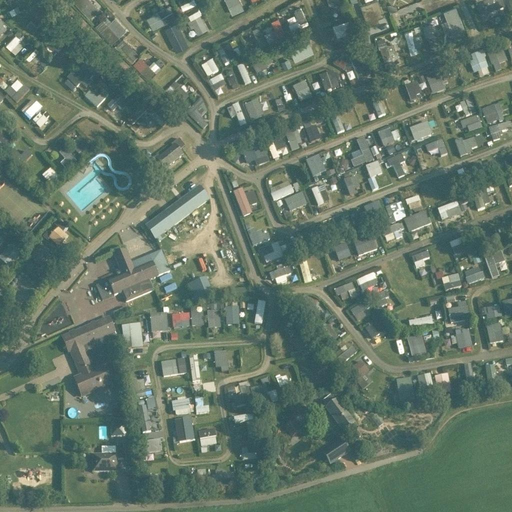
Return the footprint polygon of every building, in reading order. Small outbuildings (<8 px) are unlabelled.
[(99,8),(90,0),(72,0),(89,18),(99,8)] [(183,9),(196,3),(194,0),(178,0),(180,4),(183,9)] [(225,0),(232,14),(244,9),(239,0),(225,0)] [(367,22),(370,24),(374,22),(376,19),(376,18),(382,16),(383,14),(378,0),(373,0),(361,5),(367,22)] [(478,0),(477,1),(475,2),(480,14),(504,4),(502,0),(478,0)] [(161,17),(149,23),(153,29),(164,23),(176,16),(170,4),(158,11),(161,17)] [(390,12),(397,9),(396,6),(390,4),(387,5),(390,12)] [(9,10),(11,13),(12,15),(20,11),(17,5),(9,10)] [(447,20),(451,30),(453,35),(465,30),(456,6),(443,11),(447,20)] [(294,10),(298,20),(289,23),(292,29),(308,23),(302,7),(294,10)] [(200,14),(190,19),(187,21),(192,30),(195,29),(198,34),(208,29),(200,14)] [(31,19),(26,26),(39,36),(50,21),(44,17),(39,25),(31,19)] [(111,21),(108,24),(100,31),(111,43),(125,29),(114,17),(111,21)] [(95,26),(100,31),(108,24),(103,19),(95,26)] [(333,25),(337,37),(352,32),(348,20),(333,25)] [(164,28),(174,47),(187,41),(177,22),(164,28)] [(282,24),(286,34),(292,31),(287,22),(282,24)] [(64,27),(60,23),(56,26),(43,41),(52,49),(66,34),(61,30),(64,27)] [(423,26),(426,37),(433,35),(430,24),(423,26)] [(260,45),(261,45),(266,42),(258,26),(252,29),(256,37),(254,38),(256,43),(259,42),(260,45)] [(404,32),(410,54),(417,52),(416,46),(415,43),(420,42),(418,35),(413,37),(411,30),(404,32)] [(276,42),(275,40),(271,31),(266,33),(264,33),(269,45),(271,44),(276,42)] [(391,39),(396,43),(400,38),(396,34),(391,39)] [(288,45),(295,61),(314,52),(307,37),(288,45)] [(384,37),(376,39),(378,45),(386,43),(384,37)] [(435,37),(428,38),(430,52),(437,51),(435,37)] [(235,38),(229,42),(233,47),(238,43),(235,38)] [(358,81),(371,76),(358,41),(345,46),(358,81)] [(229,42),(221,47),(230,63),(239,58),(233,49),(229,42)] [(393,43),(380,47),(386,68),(394,65),(393,63),(399,61),(393,43)] [(27,56),(35,64),(39,60),(43,64),(49,58),(37,46),(27,56)] [(100,52),(95,48),(84,59),(85,60),(81,64),(85,68),(90,73),(97,66),(99,64),(101,62),(103,60),(98,55),(97,55),(100,52)] [(493,66),(498,64),(506,61),(501,50),(488,55),(493,66)] [(477,73),(486,69),(488,68),(484,59),(485,58),(483,52),(471,57),(473,62),(469,64),(473,74),(477,73)] [(272,60),(269,54),(250,64),(257,76),(271,68),(267,62),(272,60)] [(159,57),(155,61),(155,62),(150,66),(149,65),(140,56),(133,63),(148,78),(151,76),(155,71),(156,72),(161,67),(160,66),(164,62),(159,57)] [(226,56),(220,59),(224,66),(229,63),(226,56)] [(281,62),(284,69),(291,66),(288,58),(281,62)] [(337,58),(333,65),(344,71),(347,64),(337,58)] [(201,67),(207,78),(219,72),(213,61),(201,67)] [(236,68),(244,86),(252,83),(244,65),(236,68)] [(271,68),(274,75),(280,72),(277,65),(271,68)] [(67,80),(68,81),(76,89),(81,84),(86,89),(92,83),(90,81),(93,78),(86,71),(85,72),(79,67),(67,80)] [(107,83),(118,94),(132,80),(121,68),(120,70),(108,82),(107,83)] [(102,74),(98,70),(94,75),(98,79),(102,74)] [(339,88),(333,72),(320,77),(325,93),(339,88)] [(223,94),(220,89),(226,85),(221,75),(209,81),(218,97),(223,94)] [(438,76),(427,80),(432,96),(444,91),(438,76)] [(238,89),(233,77),(227,80),(230,87),(231,86),(233,91),(238,89)] [(293,89),(300,104),(312,98),(304,83),(293,89)] [(411,103),(417,100),(415,97),(416,97),(421,95),(416,83),(405,87),(411,103)] [(172,96),(170,97),(179,108),(189,99),(175,84),(167,91),(172,96)] [(98,98),(90,92),(85,98),(98,108),(109,95),(104,91),(98,98)] [(167,91),(164,94),(168,99),(170,97),(172,96),(167,91)] [(402,107),(400,100),(405,99),(403,92),(390,96),(394,109),(402,107)] [(201,99),(186,114),(203,131),(207,127),(200,119),(207,113),(201,99)] [(33,100),(21,112),(29,121),(42,109),(33,100)] [(465,117),(476,113),(472,100),(460,104),(465,117)] [(258,101),(244,107),(251,123),(265,118),(258,101)] [(275,102),(279,113),(285,111),(283,106),(282,106),(280,101),(275,102)] [(377,118),(385,116),(381,101),(373,103),(377,118)] [(128,107),(131,113),(138,110),(133,102),(128,107)] [(482,112),(487,126),(499,122),(500,123),(504,122),(501,115),(503,114),(499,105),(482,112)] [(233,108),(227,111),(231,120),(236,117),(233,108)] [(152,120),(157,116),(150,110),(148,112),(150,114),(148,116),(152,120)] [(321,116),(315,118),(318,125),(323,123),(321,116)] [(48,122),(46,120),(44,117),(36,125),(40,129),(48,122)] [(477,118),(476,117),(460,123),(463,130),(467,129),(469,134),(482,129),(480,123),(481,123),(479,117),(477,118)] [(305,131),(311,129),(308,122),(302,124),(305,131)] [(342,123),(334,125),(336,135),(344,133),(342,123)] [(432,136),(430,130),(428,124),(427,123),(409,130),(412,137),(414,143),(432,136)] [(493,142),(499,140),(498,134),(502,133),(508,131),(511,130),(510,123),(488,130),(490,136),(491,136),(493,142)] [(301,124),(294,126),(296,132),(303,129),(301,124)] [(311,129),(305,131),(310,144),(321,140),(316,127),(311,129)] [(0,128),(0,144),(4,149),(13,139),(0,128)] [(284,132),(292,153),(299,150),(297,146),(301,144),(297,133),(293,135),(291,129),(284,132)] [(391,134),(389,129),(378,134),(383,148),(394,143),(394,142),(400,139),(397,132),(391,134)] [(271,137),(273,143),(280,141),(277,134),(271,137)] [(79,147),(75,150),(82,158),(91,150),(81,137),(74,142),(79,147)] [(460,158),(467,156),(465,152),(471,150),(477,148),(474,139),(462,144),(461,140),(455,143),(460,158)] [(150,162),(156,170),(161,166),(164,171),(183,156),(179,152),(185,147),(184,147),(184,148),(178,141),(179,140),(171,146),(172,146),(158,157),(158,156),(150,162)] [(276,143),(274,146),(273,144),(267,146),(273,161),(279,159),(277,153),(286,149),(282,140),(277,142),(276,143)] [(360,151),(363,158),(354,161),(351,163),(354,169),(373,161),(364,140),(356,143),(360,151)] [(425,148),(427,154),(438,150),(441,158),(447,155),(441,141),(425,148)] [(58,143),(53,148),(57,152),(62,147),(58,143)] [(262,145),(243,153),(247,164),(255,161),(258,168),(269,163),(262,145)] [(392,147),(386,150),(389,156),(396,153),(392,147)] [(233,153),(229,160),(236,165),(240,158),(233,153)] [(393,167),(398,179),(404,177),(399,165),(405,163),(401,155),(387,161),(390,168),(393,167)] [(60,165),(65,161),(61,156),(56,159),(60,165)] [(319,156),(305,162),(313,179),(326,173),(322,165),(325,163),(324,159),(321,161),(319,156)] [(417,161),(412,158),(408,164),(413,168),(417,161)] [(342,161),(339,169),(346,172),(349,163),(342,161)] [(494,162),(483,166),(489,182),(505,176),(503,170),(498,172),(494,162)] [(377,163),(366,167),(370,179),(382,175),(377,163)] [(488,182),(480,164),(473,167),(478,178),(472,181),(475,187),(488,182)] [(50,186),(59,178),(51,169),(42,177),(50,186)] [(458,172),(461,181),(467,178),(463,170),(458,172)] [(146,173),(140,179),(144,183),(150,178),(146,173)] [(353,189),(359,187),(355,177),(350,179),(349,179),(345,180),(344,181),(350,197),(356,195),(354,191),(353,189)] [(471,188),(467,179),(462,182),(466,190),(471,188)] [(290,182),(280,186),(282,191),(271,196),(274,202),(295,193),(290,182)] [(452,187),(460,207),(468,204),(459,183),(452,187)] [(376,184),(370,187),(372,192),(378,190),(376,184)] [(293,188),(296,194),(301,191),(298,185),(293,188)] [(324,186),(311,191),(318,207),(331,202),(324,186)] [(199,187),(145,227),(154,240),(209,201),(199,187)] [(434,188),(421,191),(425,204),(437,201),(434,188)] [(233,194),(243,218),(252,215),(249,208),(258,204),(253,193),(245,197),(242,190),(233,194)] [(489,204),(485,191),(472,195),(478,211),(484,209),(483,206),(489,204)] [(285,200),(289,212),(307,206),(303,194),(285,200)] [(386,220),(379,203),(364,208),(366,213),(371,226),(386,220)] [(437,211),(440,216),(446,214),(448,219),(449,220),(462,215),(459,208),(459,209),(456,203),(437,211)] [(405,215),(403,210),(399,212),(396,206),(396,205),(385,209),(389,221),(388,221),(390,225),(406,219),(405,215)] [(283,215),(286,222),(292,219),(289,213),(283,215)] [(431,225),(429,219),(427,220),(424,213),(403,222),(408,234),(431,225)] [(0,221),(0,239),(9,230),(0,221)] [(57,228),(59,229),(63,233),(67,228),(61,223),(57,228)] [(342,230),(340,223),(330,227),(332,234),(342,230)] [(400,232),(404,230),(402,225),(398,226),(381,232),(383,239),(385,238),(393,235),(395,240),(403,238),(400,232)] [(68,238),(63,233),(59,229),(57,232),(52,236),(49,240),(57,247),(60,243),(62,245),(68,238)] [(487,248),(499,244),(493,229),(482,233),(487,248)] [(254,230),(247,233),(253,247),(270,241),(267,235),(264,236),(262,231),(255,234),(254,230)] [(316,230),(310,233),(312,239),(310,240),(310,242),(307,243),(310,250),(322,245),(316,230)] [(50,234),(48,232),(43,238),(47,242),(49,240),(52,236),(50,234)] [(359,257),(377,251),(371,235),(353,242),(359,257)] [(16,241),(5,253),(16,262),(26,250),(16,241)] [(464,245),(452,250),(455,258),(473,250),(470,242),(464,245)] [(274,254),(263,258),(266,265),(283,258),(277,244),(271,247),(274,254)] [(345,244),(333,249),(339,263),(351,258),(345,244)] [(30,259),(41,269),(53,255),(41,245),(30,259)] [(65,251),(69,255),(73,251),(69,247),(65,251)] [(126,303),(154,291),(150,282),(159,278),(158,277),(170,272),(161,252),(131,264),(126,252),(114,257),(120,271),(116,272),(119,278),(108,282),(114,297),(121,294),(126,303)] [(424,261),(431,259),(429,253),(412,258),(416,270),(426,266),(424,261)] [(498,278),(495,267),(494,267),(504,263),(501,254),(491,257),(491,256),(484,258),(492,280),(498,278)] [(478,257),(472,260),(474,266),(480,264),(478,257)] [(303,285),(313,283),(311,276),(316,275),(313,261),(298,265),(303,285)] [(285,276),(292,274),(289,268),(270,274),(274,286),(287,282),(285,276)] [(484,281),(481,268),(464,272),(467,285),(484,281)] [(44,274),(39,279),(45,284),(49,279),(44,274)] [(357,282),(362,293),(377,286),(372,275),(357,282)] [(459,276),(449,278),(450,284),(444,285),(445,292),(461,289),(459,276)] [(196,307),(213,300),(206,279),(187,286),(196,307)] [(353,284),(336,291),(341,303),(354,297),(351,291),(355,289),(353,284)] [(389,299),(386,292),(372,299),(375,305),(376,305),(378,310),(387,305),(385,300),(389,299)] [(320,314),(306,297),(303,300),(301,298),(293,304),(309,323),(320,314)] [(511,300),(502,303),(504,315),(510,313),(510,316),(511,316),(511,300)] [(367,310),(371,307),(367,301),(351,312),(358,323),(370,315),(367,310)] [(255,302),(254,324),(263,325),(265,302),(255,302)] [(286,327),(288,329),(289,331),(299,322),(288,308),(287,307),(275,316),(274,319),(282,329),(283,328),(285,326),(286,327)] [(467,307),(466,308),(458,309),(448,311),(451,325),(470,321),(467,307)] [(192,327),(205,327),(205,313),(198,314),(198,308),(191,309),(192,327)] [(225,309),(226,327),(239,326),(238,308),(225,309)] [(500,308),(486,308),(487,320),(501,319),(500,308)] [(113,314),(116,319),(127,314),(125,309),(113,314)] [(208,330),(220,329),(219,313),(207,313),(208,330)] [(168,314),(151,315),(152,333),(168,332),(168,314)] [(172,315),(172,328),(191,328),(190,314),(172,315)] [(384,333),(392,328),(385,317),(365,330),(372,341),(384,333)] [(409,322),(410,329),(433,325),(432,318),(409,322)] [(113,388),(103,366),(106,365),(100,347),(117,340),(115,335),(115,334),(109,319),(74,334),(75,336),(72,337),(71,338),(70,336),(63,339),(69,353),(71,352),(82,377),(75,380),(82,397),(92,393),(94,396),(113,388)] [(499,324),(486,328),(490,345),(504,342),(499,324)] [(125,351),(143,348),(140,325),(122,327),(125,351)] [(322,331),(319,326),(313,330),(316,335),(322,331)] [(328,327),(316,335),(326,348),(337,340),(328,327)] [(392,328),(384,333),(389,340),(396,335),(392,328)] [(468,331),(461,333),(455,334),(456,338),(456,339),(451,340),(452,346),(457,345),(458,350),(472,347),(468,331)] [(315,351),(302,334),(291,343),(304,359),(315,351)] [(412,358),(426,355),(421,336),(407,340),(412,358)] [(352,349),(348,351),(344,355),(340,351),(332,357),(336,362),(335,362),(339,368),(356,354),(352,349)] [(318,353),(312,358),(315,362),(310,366),(317,375),(322,371),(324,374),(330,370),(318,353)] [(164,378),(186,375),(184,360),(162,364),(164,378)] [(356,383),(365,375),(368,372),(360,362),(347,373),(356,383)] [(474,365),(464,366),(468,391),(478,390),(474,365)] [(311,373),(300,377),(304,389),(319,385),(317,378),(313,380),(311,373)] [(431,375),(419,376),(420,395),(433,393),(431,375)] [(208,394),(207,387),(199,387),(198,376),(192,376),(193,395),(208,394)] [(342,380),(347,387),(352,384),(346,376),(342,380)] [(447,376),(434,378),(438,395),(450,392),(447,376)] [(411,379),(396,382),(401,409),(408,408),(408,404),(415,402),(411,379)] [(133,401),(152,397),(150,390),(146,391),(144,381),(129,384),(133,401)] [(235,409),(253,404),(248,383),(240,385),(243,396),(233,399),(235,409)] [(270,405),(265,386),(250,390),(256,409),(270,405)] [(279,402),(275,392),(268,394),(272,404),(279,402)] [(327,408),(326,409),(330,416),(323,421),(330,431),(338,425),(343,432),(354,424),(337,401),(336,401),(333,398),(324,404),(327,408)] [(157,410),(155,399),(146,401),(148,412),(157,410)] [(203,399),(194,399),(195,414),(209,414),(209,408),(203,408),(203,399)] [(174,416),(191,414),(190,400),(173,402),(174,416)] [(122,415),(121,414),(116,410),(112,416),(117,420),(118,421),(122,415)] [(247,433),(254,432),(253,415),(233,417),(234,424),(246,423),(247,433)] [(177,438),(178,444),(195,442),(191,419),(174,422),(177,438)] [(293,421),(284,428),(290,437),(300,430),(293,421)] [(111,438),(125,438),(124,426),(111,426),(111,438)] [(199,433),(201,448),(216,446),(215,439),(216,439),(215,431),(199,433)] [(161,440),(150,441),(151,453),(162,452),(161,440)] [(323,454),(330,465),(349,453),(342,441),(323,454)] [(117,472),(117,462),(117,461),(123,460),(122,448),(116,448),(116,456),(93,456),(93,473),(117,472)] [(225,480),(224,475),(224,472),(215,472),(216,477),(213,477),(213,487),(234,486),(233,480),(233,479),(225,480)] [(192,478),(193,486),(207,485),(206,477),(198,477),(192,478)]
